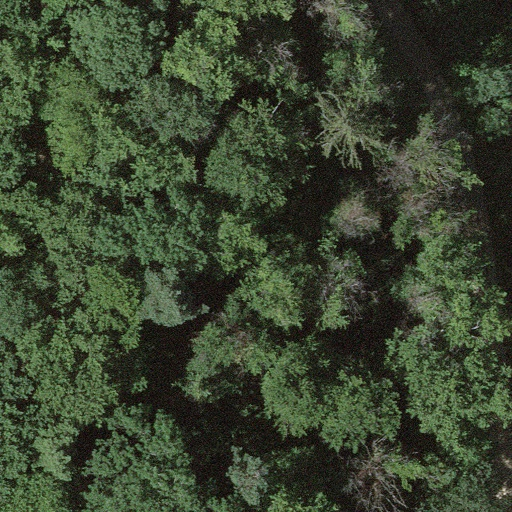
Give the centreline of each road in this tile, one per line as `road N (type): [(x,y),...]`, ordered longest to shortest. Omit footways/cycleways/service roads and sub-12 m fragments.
road 1 (track): [(375,0),(407,43),(462,200),(487,511)]
road 2 (track): [(7,0),(22,173),(0,378)]
